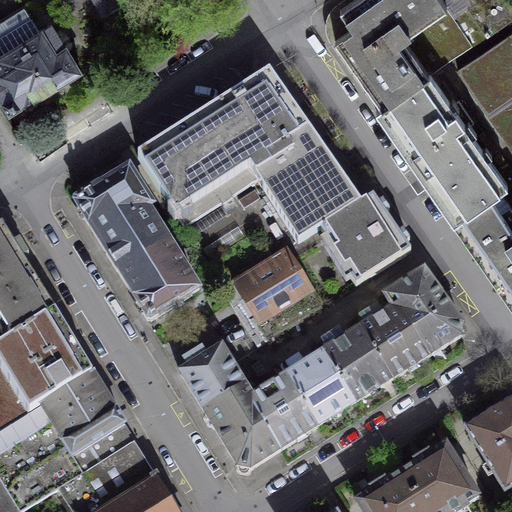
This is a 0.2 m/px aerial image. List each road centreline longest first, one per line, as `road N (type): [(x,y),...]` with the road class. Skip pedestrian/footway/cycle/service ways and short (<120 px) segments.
road 1 (residential): [(276,18),(511,347)]
road 2 (residential): [(225,511),(19,184)]
road 3 (residential): [(511,351),(260,511)]
road 4 (residential): [(30,178),(276,18)]
road 5 (unknown): [(432,237),(258,367)]
